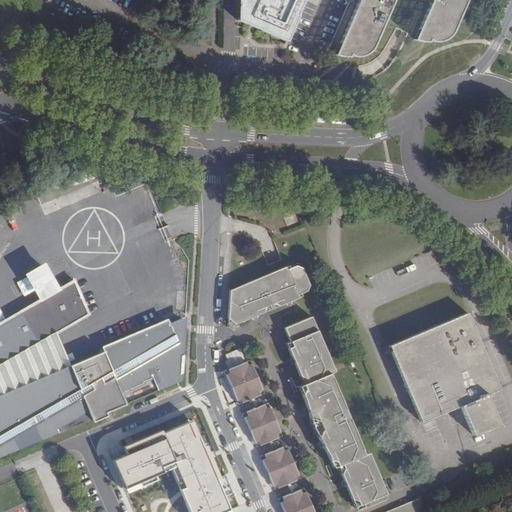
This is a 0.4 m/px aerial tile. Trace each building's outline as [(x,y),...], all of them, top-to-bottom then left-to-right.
[(272,0),(270,7),(253,0),(240,0),(240,6),(243,8),(240,13),(240,24),(295,48),(306,22),(303,21),(311,0),(272,0)] [(451,36),(454,34),(468,0),(360,0),(336,55),(349,58),(350,56),(355,58),(359,58),(362,57),(365,56),(368,55),(370,54),(371,53),(373,51),(375,48),(395,0),(429,0),(433,2),(416,41),(427,43),(428,42),(429,42),(430,41),(435,42),(438,42),(440,42),(443,41),(447,39),(451,36)] [(104,172),(98,161),(33,188),(38,201),(104,172)] [(104,172),(38,201),(39,205),(105,176),(104,172)] [(287,265),(231,289),(230,317),(241,323),(297,299),(295,294),(307,289),(308,284),(301,268),(300,266),(299,265),(297,265),(289,268),(287,265)] [(479,283),(487,291),(491,287),(484,279),(479,283)] [(182,379),(186,316),(185,315),(172,321),(178,333),(112,370),(104,350),(70,365),(56,332),(88,313),(80,297),(74,285),(72,281),(0,323),(0,457),(93,417),(94,420),(109,414),(107,411),(129,402),(125,392),(154,374),(160,388),(182,379)] [(81,282),(74,285),(80,297),(86,294),(81,282)] [(466,312),(386,344),(417,421),(456,405),(468,434),(496,423),(484,393),(497,388),(466,312)] [(311,314),(286,325),(292,338),(289,340),(307,382),(303,383),(338,464),(342,462),(360,503),(389,491),(371,450),(367,452),(332,370),(335,369),(311,314)] [(178,333),(172,321),(104,350),(112,370),(178,333)] [(232,367),(247,360),(242,347),(227,353),(232,367)] [(230,368),(232,373),(227,375),(238,399),(242,397),(244,401),(262,393),(260,390),(264,389),(252,363),(249,365),(247,360),(232,367),(230,368)] [(497,407),(504,405),(501,393),(493,395),(497,407)] [(267,404),(249,412),(250,416),(246,418),(257,441),(261,440),(263,444),(281,436),(279,432),(283,430),(272,407),(268,408),(267,404)] [(117,461),(129,489),(174,470),(191,511),(233,511),(234,511),(233,507),(196,420),(165,434),(167,440),(117,461)] [(285,445),(266,453),(268,457),(264,458),(276,484),(279,483),(281,486),(299,478),(298,475),(302,473),(290,447),(286,449),(285,445)] [(304,489),(285,497),(287,501),(284,503),(287,511),(319,511),(310,491),(306,493),(304,489)] [(419,511),(425,510),(419,496),(381,511),(419,511)]
